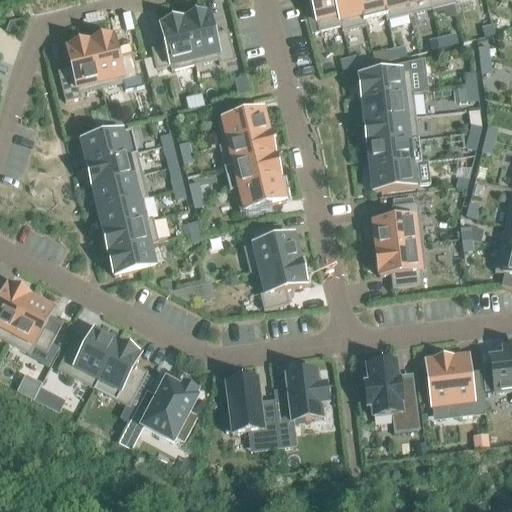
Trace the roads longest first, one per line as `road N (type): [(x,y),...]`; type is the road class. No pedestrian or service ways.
road 1 (residential): [(346,342),(213,357),(0,251)]
road 2 (residential): [(266,0),(346,342)]
road 3 (residential): [(0,141),(41,28),(150,0)]
road 4 (residential): [(346,342),(511,321)]
